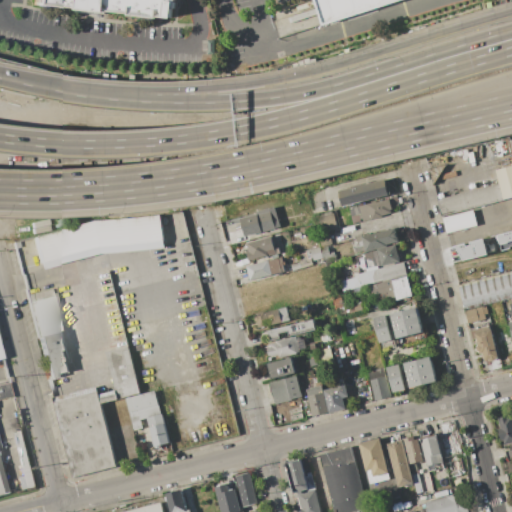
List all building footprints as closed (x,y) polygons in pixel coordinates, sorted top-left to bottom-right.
[(32,0),(32,6),(64,9),(64,7),(125,13),(125,15),(156,18),(156,17),(172,18),(173,10),(175,10),(176,0),(32,0)] [(313,0),(321,25),(399,0),(313,0)] [(511,198),(504,201),(499,183),(496,170),(511,165),(511,198)] [(348,207),(340,209),(336,191),(385,180),(389,198),(348,207)] [(504,201),(442,217),(438,199),(499,183),(504,201)] [(393,215),(389,198),(348,207),(352,225),(393,215)] [(245,236),(281,227),(275,205),(239,215),(245,236)] [(473,210),(477,226),(447,234),(443,218),(473,210)] [(33,237),(95,221),(160,215),(164,247),(98,254),(41,268),(33,237)] [(366,251),(362,236),(396,227),(400,243),(366,251)] [(511,247),(511,230),(496,235),(500,250),(511,247)] [(248,261),(277,254),(273,235),(244,242),(248,261)] [(462,261),(488,254),(484,239),(458,245),(462,261)] [(400,263),(396,245),(362,253),(366,271),(400,263)] [(319,247),(321,251),(322,258),(313,261),(310,249),(319,247)] [(322,258),(321,251),(328,249),(329,253),(334,252),(336,259),(324,263),(322,258)] [(249,280),(287,270),(283,255),(246,265),(249,280)] [(407,275),(404,262),(400,263),(366,271),(352,274),(355,287),(361,286),(407,275)] [(511,270),(458,284),(464,309),(511,297),(511,270)] [(398,301),(414,297),(409,274),(407,275),(361,286),(364,297),(395,290),(398,301)] [(29,302),(53,296),(62,332),(39,338),(38,338),(29,302)] [(363,310),(338,316),(333,298),(341,296),(343,306),(361,301),(363,310)] [(255,313),(259,329),(291,320),(287,305),(255,313)] [(465,310),(486,305),(488,314),(484,315),(485,319),(469,323),(465,310)] [(380,343),(424,332),(417,306),(373,317),(380,343)] [(270,342),(267,331),(316,318),(319,329),(270,342)] [(498,358),(496,358),(496,360),(489,362),(489,360),(485,361),(483,354),(478,355),(476,346),(478,345),(475,333),(476,333),(475,329),(489,326),(490,330),(491,330),(498,358)] [(62,332),(66,351),(64,351),(69,372),(59,374),(60,377),(49,380),(46,370),(47,370),(39,338),(62,332)] [(270,360),(266,344),(298,336),(302,353),(270,360)] [(129,347),(141,393),(118,399),(106,352),(129,347)] [(409,390),(437,382),(430,356),(402,363),(409,390)] [(297,375),(293,357),(268,364),(273,381),(297,375)] [(409,390),(393,394),(386,367),(402,363),(409,390)] [(393,396),(393,394),(386,367),(368,372),(375,400),(393,396)] [(274,405),(303,397),(297,375),(273,381),(268,382),(274,405)] [(313,416),(347,407),(344,399),(349,397),(345,382),(324,387),(323,385),(306,390),(313,416)] [(0,384),(8,383),(12,397),(0,399),(0,384)] [(73,478),(54,403),(97,391),(117,467),(73,478)] [(126,399),(155,391),(161,414),(147,418),(131,422),(126,399)] [(161,414),(163,414),(170,443),(155,447),(147,418),(161,414)] [(511,443),(504,445),(503,442),(502,442),(498,429),(501,428),(499,418),(509,415),(509,417),(511,416),(511,443)] [(437,435),(435,425),(453,421),(461,455),(443,459),(437,435)] [(420,440),(437,435),(443,459),(444,462),(426,466),(420,440)] [(404,438),(413,436),(414,440),(418,439),(423,461),(410,464),(404,438)] [(380,438),(390,478),(369,483),(360,443),(380,438)] [(413,483),(397,487),(387,444),(403,440),(413,483)] [(333,511),(319,455),(351,447),(366,507),(346,511),(333,511)] [(0,494),(0,453),(11,492),(0,494)] [(315,487),(297,492),(294,492),(287,463),(308,458),(315,487)] [(452,473),(466,470),(469,483),(455,486),(452,473)] [(235,476),(250,472),(258,503),(243,507),(235,476)] [(242,511),(219,511),(214,488),(226,485),(228,491),(236,489),(242,511)] [(315,487),(321,511),(298,511),(298,510),(301,509),(297,492),(315,487)] [(169,511),(166,494),(182,490),(187,510),(190,510),(190,511),(169,511)] [(428,511),(426,503),(464,492),(468,511),(428,511)] [(124,511),(161,503),(163,511),(124,511)]
